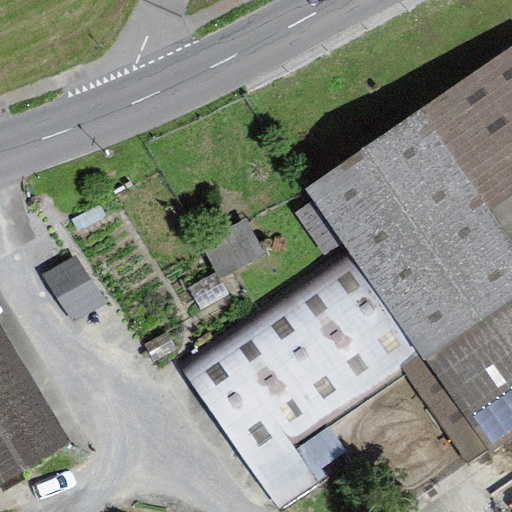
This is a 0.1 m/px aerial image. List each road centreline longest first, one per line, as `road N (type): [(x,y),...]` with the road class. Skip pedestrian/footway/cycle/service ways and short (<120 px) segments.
road 1 (tertiary): [(324,0),(106,109)]
road 2 (unclassified): [(106,109),(160,0)]
